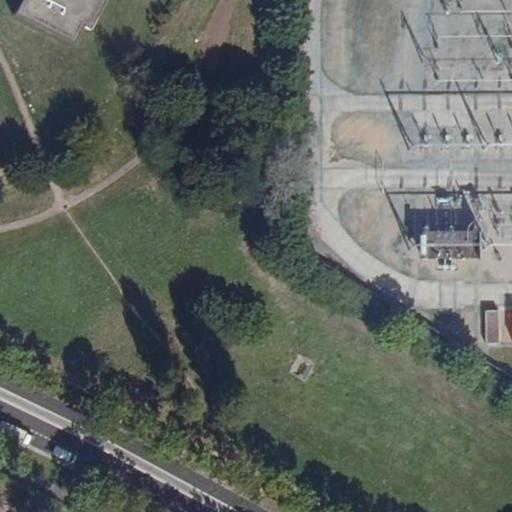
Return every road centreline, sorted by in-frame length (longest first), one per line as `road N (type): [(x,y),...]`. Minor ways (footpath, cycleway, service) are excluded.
road 1 (residential): [(258,511),(0,376)]
road 2 (residential): [(0,406),(204,511)]
